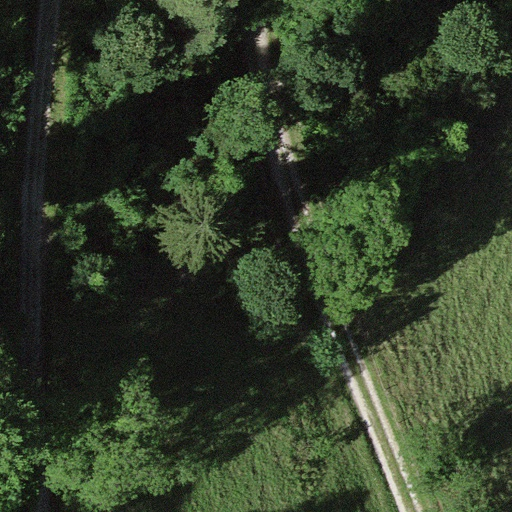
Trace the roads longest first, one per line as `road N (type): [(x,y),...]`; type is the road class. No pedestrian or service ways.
road 1 (track): [(259,0),(286,162),(323,307),(413,511)]
road 2 (track): [(43,511),(34,177),(52,0)]
